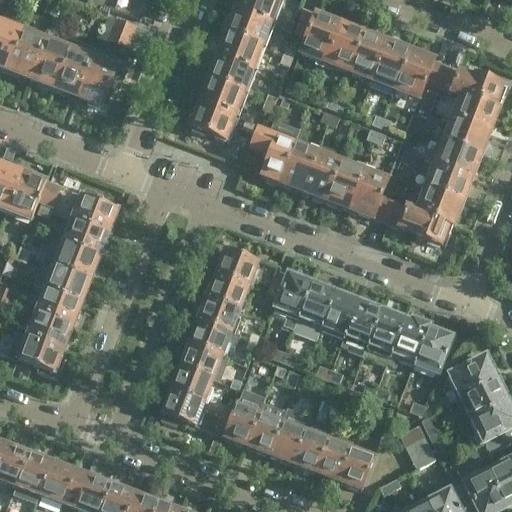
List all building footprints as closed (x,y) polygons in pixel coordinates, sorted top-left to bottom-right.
[(51,0),(45,16),(54,20),(61,3),(53,0),(51,0)] [(86,12),(90,0),(66,0),(65,4),(86,12)] [(114,14),(119,0),(90,0),(86,12),(111,21),(114,14)] [(119,0),(114,14),(140,24),(144,12),(147,6),(149,0),(119,0)] [(238,0),(234,13),(273,29),(283,5),(268,0),(238,0)] [(74,13),(69,25),(78,29),(82,16),(74,13)] [(264,52),(273,29),(234,13),(229,25),(227,25),(223,36),(264,52)] [(303,43),(313,18),(303,14),(293,39),(303,43)] [(325,68),(340,28),(314,18),(313,18),(303,43),(297,57),(325,68)] [(109,36),(110,34),(115,23),(108,20),(103,34),(109,36)] [(132,42),(136,32),(136,31),(115,23),(110,34),(132,42)] [(285,24),(282,33),(289,36),(293,27),(285,24)] [(0,73),(6,76),(22,35),(0,26),(0,73)] [(347,77),(364,35),(352,30),(351,32),(340,28),(325,68),(347,77)] [(106,45),(109,36),(103,34),(99,42),(106,45)] [(110,34),(109,36),(106,45),(128,53),(132,42),(110,34)] [(31,83),(45,44),(22,35),(6,76),(18,80),(19,79),(31,83)] [(373,86),(388,46),(375,41),(375,39),(364,35),(347,77),(373,86)] [(54,94),(69,53),(59,49),(59,47),(59,44),(58,42),(56,40),(54,39),(48,36),(45,44),(31,83),(41,87),(40,89),(53,94),(53,93),(54,94)] [(255,76),(264,52),(223,36),(218,48),(220,49),(216,60),(255,76)] [(394,94),(410,53),(398,48),(397,50),(388,46),(373,86),(394,94)] [(95,52),(91,61),(76,101),(87,105),(86,107),(99,112),(100,110),(101,111),(109,89),(119,92),(124,77),(115,73),(116,71),(101,65),(104,56),(95,52)] [(294,56),(285,52),(282,59),(291,62),(294,56)] [(76,101),(91,61),(69,53),(54,94),(65,98),(65,97),(76,101)] [(443,70),(432,66),(433,64),(421,59),(422,57),(410,53),(394,94),(416,103),(422,86),(435,91),(443,70)] [(288,72),(291,62),(282,59),(279,67),(288,72)] [(246,99),(255,76),(216,60),(211,72),(210,71),(205,83),(246,99)] [(473,81),(458,76),(447,71),(439,92),(450,96),(449,98),(460,103),(496,117),(506,92),(500,90),(501,88),(490,84),(489,85),(474,80),(473,81)] [(237,122),(246,99),(205,83),(200,95),(202,96),(198,107),(237,122)] [(295,89),(289,86),(288,85),(285,96),(292,98),(295,89)] [(430,114),(437,97),(427,93),(420,111),(430,114)] [(267,99),(264,106),(274,109),(276,103),(267,99)] [(286,114),(290,104),(291,103),(283,101),(278,110),(286,114)] [(333,114),(337,104),(329,101),(325,111),(333,114)] [(488,137),(496,117),(460,103),(452,123),(488,137)] [(344,107),(337,104),(333,114),(340,117),(344,107)] [(270,118),(274,109),(264,106),(261,114),(270,118)] [(228,146),(237,122),(198,107),(189,131),(191,132),(190,133),(204,139),(205,137),(228,146)] [(426,122),(430,114),(420,111),(417,119),(426,122)] [(327,129),(331,119),(323,116),(320,126),(327,129)] [(338,122),(331,119),(327,129),(335,132),(338,122)] [(379,133),(383,123),(375,120),(371,129),(379,133)] [(391,126),(383,123),(379,133),(387,135),(391,126)] [(484,148),(488,137),(452,123),(443,146),(481,161),(486,149),(484,148)] [(245,125),(244,126),(241,133),(250,137),(254,129),(245,125)] [(278,189),(294,146),(275,138),(274,139),(258,132),(249,154),(268,161),(260,180),(266,182),(265,184),(278,189)] [(374,147),(377,137),(370,134),(366,144),(374,147)] [(381,150),(385,140),(377,137),(374,147),(381,150)] [(301,196),(317,154),(294,146),(278,189),(289,193),(290,192),(301,196)] [(477,172),(481,161),(443,146),(434,169),(470,183),(475,172),(477,172)] [(415,153),(405,150),(403,157),(412,160),(415,153)] [(324,207),(340,163),(317,154),(301,196),(313,200),(312,202),(324,207)] [(409,169),(412,160),(403,157),(400,166),(409,169)] [(348,214),(364,173),(340,163),(324,207),(336,211),(336,209),(348,214)] [(0,213),(6,216),(21,176),(0,168),(0,213)] [(466,194),(470,183),(434,169),(425,192),(463,207),(468,195),(466,194)] [(388,182),(364,173),(348,214),(372,223),(372,221),(383,225),(391,206),(380,201),(388,182)] [(45,186),(21,176),(6,216),(30,225),(37,206),(45,186)] [(52,211),(59,193),(60,191),(49,187),(41,207),(52,211)] [(459,219),(463,207),(425,192),(417,213),(453,227),(457,218),(459,219)] [(80,200),(70,224),(108,238),(111,230),(115,232),(123,211),(102,203),(101,207),(95,205),(95,206),(80,200)] [(444,251),(453,227),(417,213),(417,214),(403,209),(403,211),(402,211),(406,203),(398,200),(395,208),(394,207),(387,227),(413,237),(412,239),(427,245),(427,246),(438,251),(438,249),(444,251)] [(40,213),(38,218),(48,222),(50,216),(40,213)] [(99,260),(108,238),(70,224),(62,246),(99,260)] [(90,284),(99,260),(62,246),(53,269),(90,284)] [(20,252),(17,257),(27,261),(29,255),(20,252)] [(224,254),(215,278),(249,292),(253,281),(270,288),(266,298),(278,303),(287,279),(251,265),(251,263),(245,260),(244,262),(224,254)] [(25,266),(27,261),(17,257),(15,262),(25,266)] [(81,307),(90,284),(53,269),(44,293),(81,307)] [(257,295),(249,292),(215,278),(206,301),(242,315),(242,313),(251,312),(257,295)] [(297,324),(311,288),(302,284),(300,281),(293,278),(289,280),(287,279),(278,303),(273,315),(272,319),(285,324),(282,331),(293,335),(297,324)] [(320,333),(334,297),(324,293),(323,290),(315,287),(312,289),(311,288),(297,324),(320,333)] [(72,332),(81,307),(44,293),(35,317),(72,332)] [(343,342),(357,306),(348,302),(346,299),(339,296),(335,298),(334,297),(320,333),(343,342)] [(0,297),(0,303),(6,306),(8,301),(0,297)] [(273,315),(278,303),(266,298),(266,299),(269,300),(266,307),(272,310),(271,314),(273,315)] [(244,326),(240,319),(242,315),(206,301),(196,325),(230,338),(239,342),(244,326)] [(364,358),(381,315),(379,314),(378,311),(370,308),(366,310),(357,306),(343,342),(340,350),(361,358),(360,360),(361,361),(364,357),(364,358)] [(390,361),(404,324),(402,323),(401,320),(393,317),(390,319),(381,315),(364,358),(374,362),(376,364),(382,366),(385,366),(387,367),(389,361),(390,361)] [(63,355),(72,332),(35,317),(26,340),(63,355)] [(413,370),(428,333),(427,333),(428,330),(411,324),(410,327),(404,324),(390,361),(413,370)] [(239,342),(230,338),(196,325),(188,347),(222,361),(227,347),(235,351),(239,342)] [(0,328),(0,337),(6,340),(9,332),(0,328)] [(435,336),(428,333),(413,370),(436,379),(451,342),(448,341),(447,338),(439,335),(435,336)] [(250,337),(247,345),(256,348),(259,340),(250,337)] [(60,362),(63,355),(26,340),(20,356),(17,364),(37,372),(36,376),(57,384),(64,363),(60,362)] [(253,356),(256,348),(247,345),(244,353),(253,356)] [(212,384),(222,361),(188,347),(179,371),(212,384)] [(280,366),(284,357),(273,352),(269,362),(280,366)] [(296,361),(284,357),(280,366),(292,371),(296,361)] [(459,403),(496,384),(492,375),(493,372),(490,364),(486,363),(485,361),(448,380),(454,392),(446,397),(450,407),(459,403)] [(274,378),(277,370),(269,367),(266,375),(274,378)] [(285,373),(277,370),(274,378),(282,381),(285,373)] [(203,407),(212,384),(179,371),(170,393),(203,407)] [(326,384),(330,375),(319,371),(315,380),(326,384)] [(342,379),(330,375),(326,384),(338,389),(342,379)] [(237,394),(241,386),(233,383),(229,391),(237,394)] [(497,385),(496,384),(459,403),(470,425),(508,407),(503,397),(504,394),(501,387),(497,385)] [(320,396),(323,388),(314,385),(311,392),(320,396)] [(327,399),(330,391),(323,388),(320,396),(327,399)] [(373,402),(377,392),(365,388),(362,398),(373,402)] [(388,396),(377,392),(373,402),(385,406),(388,396)] [(214,411),(203,407),(170,393),(160,418),(194,431),(194,430),(223,441),(231,418),(223,415),(222,414),(219,421),(212,418),(214,411)] [(239,404),(229,400),(223,415),(231,418),(234,409),(237,410),(239,404)] [(365,413),(368,405),(360,402),(357,410),(365,413)] [(246,451),(259,418),(246,413),(248,408),(239,404),(237,410),(234,409),(231,418),(223,441),(222,442),(246,451)] [(376,408),(368,405),(365,413),(373,416),(376,408)] [(413,406),(409,416),(420,421),(424,410),(413,406)] [(511,408),(511,409),(508,408),(508,407),(470,425),(482,448),(485,447),(492,443),(499,439),(505,450),(511,447),(511,408)] [(268,460),(281,426),(259,418),(246,451),(268,460)] [(421,426),(426,436),(434,432),(429,422),(421,426)] [(291,469),(304,435),(281,426),(268,460),(291,469)] [(404,451),(424,441),(418,430),(399,440),(404,451)] [(439,443),(434,432),(426,436),(431,447),(439,443)] [(314,478),(328,444),(304,435),(291,469),(314,478)] [(499,439),(492,443),(497,454),(505,450),(499,439)] [(429,452),(424,441),(404,451),(410,462),(429,452)] [(213,443),(208,456),(215,459),(220,446),(213,443)] [(444,452),(439,443),(431,447),(436,456),(444,452)] [(497,454),(492,443),(485,447),(490,458),(497,454)] [(337,487),(350,453),(328,444),(314,478),(337,487)] [(0,485),(15,491),(28,457),(5,448),(0,460),(0,485)] [(464,466),(476,460),(478,459),(474,451),(460,458),(464,466)] [(435,464),(429,452),(410,462),(416,474),(435,464)] [(373,462),(350,453),(337,487),(360,495),(373,462)] [(38,500),(51,466),(28,457),(15,491),(38,500)] [(511,474),(507,465),(486,476),(503,511),(510,511),(511,511),(511,474)] [(86,479),(51,466),(38,500),(62,509),(63,508),(62,508),(69,492),(80,496),(86,480),(86,479)] [(503,511),(486,476),(462,488),(467,498),(453,505),(456,511),(503,511)] [(69,511),(100,511),(110,488),(86,479),(86,480),(80,496),(69,492),(62,508),(63,508),(62,509),(69,511)] [(400,491),(396,483),(387,488),(391,495),(400,491)] [(127,511),(133,497),(110,488),(100,511),(127,511)] [(391,495),(387,488),(379,492),(383,499),(391,495)] [(456,511),(453,505),(467,498),(462,488),(453,492),(452,489),(423,504),(427,511),(456,511)] [(154,511),(156,506),(133,497),(127,511),(154,511)]
